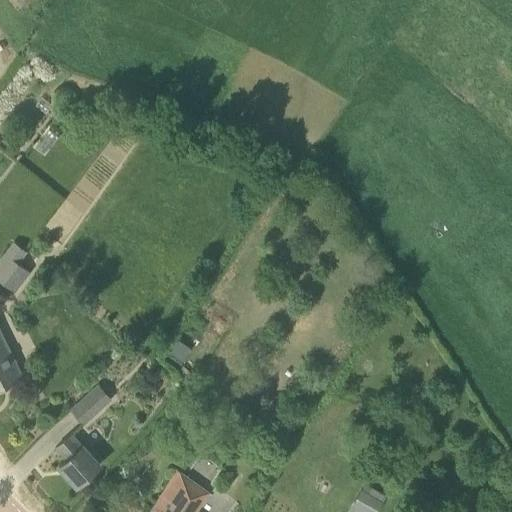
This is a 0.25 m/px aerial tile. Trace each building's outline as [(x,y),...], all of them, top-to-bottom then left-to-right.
[(7,132),(1,141),(12,150),(19,141),(7,132)] [(0,258),(0,278),(3,281),(18,261),(19,262),(28,251),(14,241),(0,258)] [(29,270),(19,262),(18,261),(3,281),(15,289),(29,270)] [(0,388),(23,377),(0,328),(0,388)] [(182,357),(187,345),(173,339),(167,351),(182,357)] [(111,398),(98,383),(70,407),(83,423),(111,398)] [(76,485),(100,464),(82,444),(81,444),(71,433),(55,447),(66,458),(58,465),(76,485)] [(196,511),(209,494),(178,473),(152,511),(196,511)] [(363,483),(351,505),(363,511),(374,511),(384,495),(363,483)]
